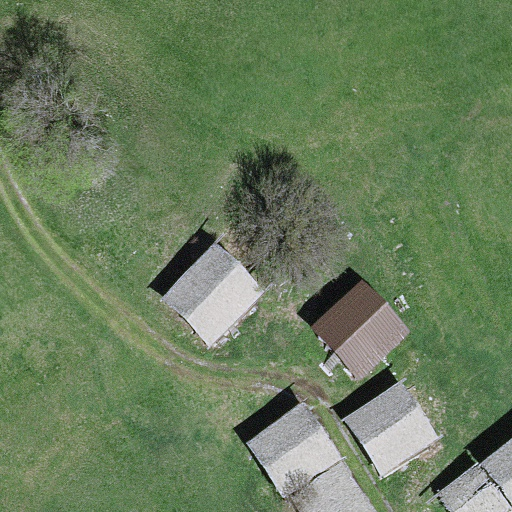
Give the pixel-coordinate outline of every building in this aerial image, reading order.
[(214,261),(165,307),(210,355),(259,309),(214,261)] [(359,293),(310,342),(360,390),(408,341),(359,293)] [(403,393),(345,429),(380,486),(438,451),(403,393)] [(302,415),(247,453),(283,505),(338,468),(302,415)] [(511,511),(511,447),(477,473),(506,511),(511,511)] [(433,498),(442,511),(499,511),(472,472),(433,498)] [(364,511),(339,474),(292,504),(297,511),(364,511)]
